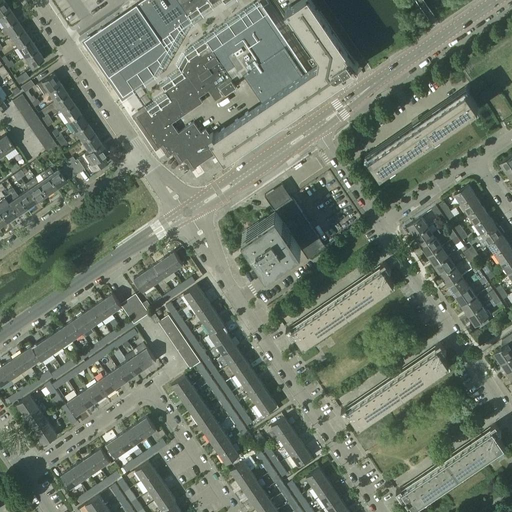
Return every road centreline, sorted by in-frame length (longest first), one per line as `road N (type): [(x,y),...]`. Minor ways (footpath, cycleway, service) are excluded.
road 1 (residential): [(230,511),(147,388),(22,472)]
road 2 (residential): [(379,511),(238,301)]
road 3 (residential): [(511,417),(381,224)]
road 4 (tertiary): [(314,125),(496,0)]
road 5 (residential): [(0,337),(181,216)]
road 6 (tertiary): [(139,156),(34,0)]
road 7 (residential): [(0,251),(139,156)]
road 8 (tertiary): [(181,216),(314,125)]
